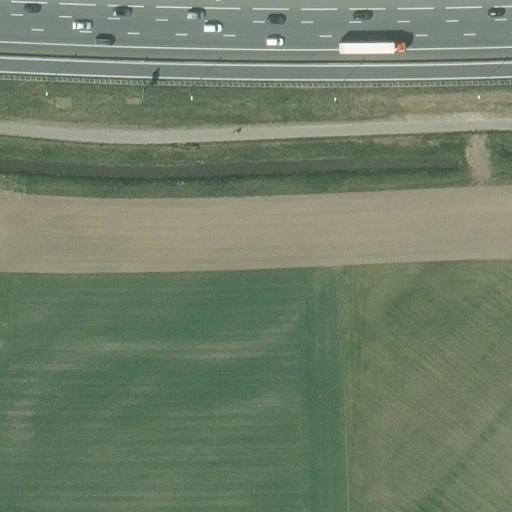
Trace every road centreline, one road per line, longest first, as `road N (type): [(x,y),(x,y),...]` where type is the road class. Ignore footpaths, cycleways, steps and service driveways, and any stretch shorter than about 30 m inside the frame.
road 1 (motorway): [(0,57),(258,69),(511,66)]
road 2 (motorway): [(0,18),(511,18)]
